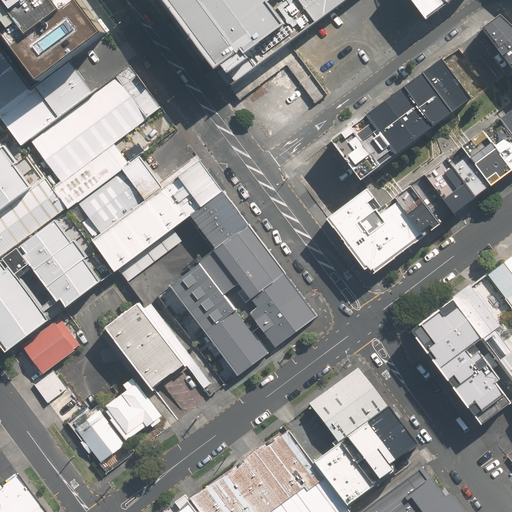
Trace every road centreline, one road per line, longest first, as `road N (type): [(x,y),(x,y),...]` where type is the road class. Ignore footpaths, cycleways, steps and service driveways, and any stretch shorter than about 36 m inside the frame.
road 1 (tertiary): [(352,329),(117,511)]
road 2 (residential): [(481,0),(255,173)]
road 3 (residential): [(255,173),(123,0)]
road 4 (tertiary): [(511,212),(373,313)]
road 5 (residential): [(402,381),(498,511)]
road 6 (residential): [(89,511),(0,392)]
